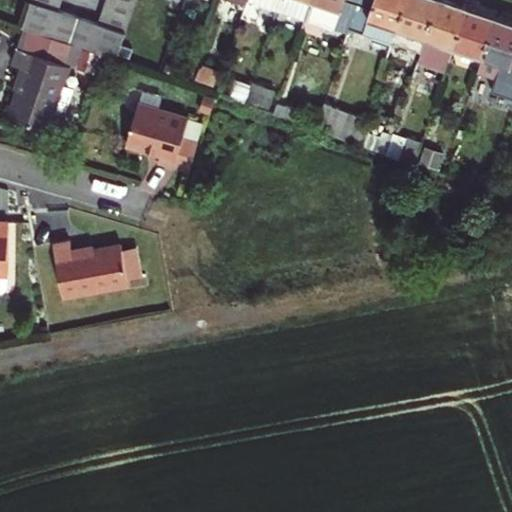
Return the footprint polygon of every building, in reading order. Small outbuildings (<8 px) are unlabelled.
[(30,0),(30,1),(58,10),(61,0),(30,0)] [(134,9),(109,0),(106,0),(103,12),(130,20),(134,9)] [(109,0),(134,9),(136,0),(109,0)] [(278,0),(249,0),(276,9),(278,0)] [(309,0),(278,0),(276,9),(304,19),(309,0)] [(348,27),(357,0),(309,0),(304,19),(346,33),(348,27)] [(392,42),(405,0),(357,0),(348,27),(392,42)] [(436,0),(405,0),(392,42),(420,51),(436,0)] [(453,47),(466,6),(448,0),(436,0),(420,51),(417,61),(445,71),(453,47)] [(58,10),(30,1),(22,25),(26,26),(71,41),(79,18),(58,10)] [(481,57),(495,16),(466,6),(453,47),(481,57)] [(103,12),(98,24),(125,34),(130,20),(103,12)] [(511,67),(511,21),(495,16),(481,57),(477,70),(495,76),(500,63),(511,67)] [(125,34),(98,24),(79,18),(71,41),(81,44),(105,52),(118,57),(125,34)] [(26,26),(14,60),(27,64),(11,112),(49,125),(69,63),(74,64),(81,44),(71,41),(26,26)] [(217,69),(200,63),(196,77),(212,82),(217,69)] [(274,91),(251,82),(245,100),(269,107),(274,91)] [(181,132),(186,116),(137,100),(123,140),(158,151),(155,159),(171,164),(181,132)] [(359,143),(365,124),(367,116),(324,101),(315,127),(359,143)] [(392,134),(365,124),(359,143),(386,153),(392,134)] [(186,169),(197,138),(181,132),(171,164),(186,169)] [(402,136),(396,156),(414,163),(421,143),(402,136)] [(469,163),(453,158),(450,168),(466,173),(469,163)] [(67,238),(51,241),(60,295),(125,283),(124,278),(119,248),(118,243),(70,252),(67,238)] [(119,248),(124,278),(139,276),(134,246),(119,248)]
